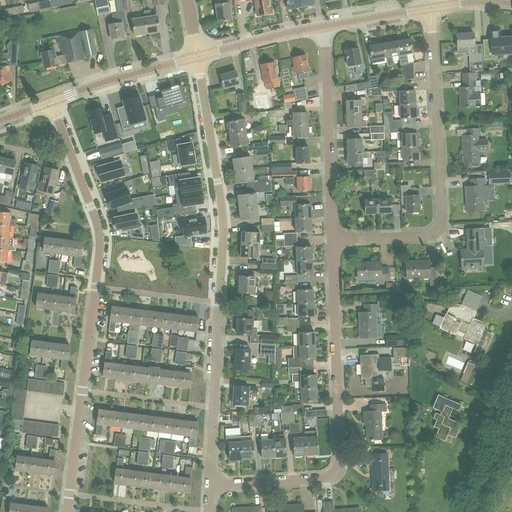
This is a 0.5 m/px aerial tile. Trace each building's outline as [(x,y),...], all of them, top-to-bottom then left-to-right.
[(107,0),(98,0),(95,1),(97,12),(97,15),(110,12),(109,9),(107,0)] [(124,11),(132,10),(130,0),(123,0),(123,1),(122,1),(124,11)] [(222,0),(223,4),(216,5),(219,23),(231,21),(230,13),(232,12),(230,0),(222,0)] [(246,0),(246,1),(252,0),(253,0),(257,17),(272,14),(269,0),(246,0)] [(301,7),(299,0),(286,0),(288,10),(301,7)] [(37,3),(39,10),(48,9),(47,1),(37,3)] [(39,10),(37,3),(28,5),(29,12),(39,10)] [(13,8),(15,15),(24,13),(23,6),(13,8)] [(15,15),(13,8),(4,10),(5,17),(15,15)] [(157,16),(151,17),(150,10),(143,11),(144,18),(147,34),(160,32),(157,16)] [(113,13),(115,24),(109,25),(111,32),(108,33),(109,38),(111,38),(112,40),(113,40),(114,41),(118,40),(118,39),(124,38),(122,23),(120,12),(113,13)] [(134,36),(147,34),(144,18),(132,20),(134,36)] [(97,28),(81,31),(86,57),(96,55),(93,41),(92,39),(99,37),(97,28)] [(58,65),(85,59),(80,31),(59,35),(60,40),(53,41),(52,40),(34,44),(36,54),(41,53),(44,69),(58,66),(58,65)] [(483,54),(482,61),(496,60),(497,60),(497,53),(511,52),(511,37),(500,38),(500,32),(490,32),(491,40),(482,40),(483,45),(483,48),(483,54)] [(474,34),(457,35),(458,55),(469,54),(469,62),(482,62),(482,61),(483,54),(483,48),(483,45),(474,45),(474,34)] [(0,61),(1,67),(0,67),(0,84),(12,83),(11,72),(12,72),(11,67),(17,66),(19,37),(12,38),(7,46),(8,53),(2,54),(4,61),(0,61)] [(410,40),(396,42),(399,55),(401,66),(400,66),(403,81),(414,79),(413,63),(408,64),(406,54),(412,53),(410,40)] [(396,42),(383,44),(385,58),(386,58),(387,67),(394,66),(392,57),(399,55),(396,42)] [(383,44),(369,47),(372,60),(385,58),(383,44)] [(345,51),(348,67),(355,66),(356,75),(364,73),(363,65),(361,65),(358,48),(345,51)] [(308,78),(307,72),(309,71),(306,56),(293,58),(294,68),(292,68),(293,74),(296,73),(296,74),(298,74),(300,80),(308,78)] [(274,63),(261,65),(264,81),(267,81),(267,83),(266,84),(267,89),(279,87),(274,63)] [(240,84),(237,72),(221,76),(224,88),(240,84)] [(463,89),(460,89),(461,109),(475,108),(475,107),(481,107),(480,93),(481,93),(480,87),(476,87),(476,74),(463,75),(463,89)] [(371,88),(379,87),(377,76),(369,78),(371,88)] [(368,89),(370,89),(369,82),(345,86),(346,93),(368,89)] [(382,87),(382,92),(396,92),(396,84),(382,87)] [(158,106),(154,107),(159,122),(165,120),(162,109),(177,104),(177,107),(187,104),(186,102),(187,101),(181,85),(178,86),(175,87),(172,88),(171,88),(170,88),(171,88),(160,92),(161,94),(162,97),(156,99),(158,106)] [(306,87),(294,90),(296,102),(308,100),(306,87)] [(382,87),(370,89),(368,89),(369,96),(382,96),(382,92),(382,87)] [(399,92),(399,105),(416,104),(415,91),(399,92)] [(237,94),(239,113),(247,112),(245,93),(237,94)] [(270,93),(263,95),(264,103),(258,104),(259,112),(273,109),(270,93)] [(129,119),(121,121),(125,134),(133,132),(131,124),(146,120),(139,97),(123,101),(125,107),(129,119)] [(361,114),(361,105),(366,105),(366,97),(360,97),(360,101),(346,101),(346,114),(361,114)] [(416,118),(416,117),(419,117),(419,111),(416,111),(416,104),(399,105),(400,119),(416,118)] [(102,108),(88,113),(95,134),(103,131),(106,141),(117,138),(113,125),(110,114),(104,116),(102,108)] [(277,126),(275,117),(285,116),(284,109),(267,112),(268,118),(269,127),(277,126)] [(287,126),(293,126),(308,125),(308,113),(293,113),(293,120),(287,120),(287,126)] [(362,127),(367,127),(367,122),(362,122),(361,114),(346,114),(347,128),(362,128),(362,127)] [(384,128),(389,127),(402,127),(402,120),(389,121),(389,115),(383,115),(384,127),(384,128)] [(228,122),(229,135),(246,133),(244,120),(228,122)] [(309,138),(308,125),(293,126),(293,139),(309,138)] [(397,141),(402,141),(402,148),(418,147),(418,146),(420,146),(421,145),(421,141),(419,139),(418,139),(417,134),(402,135),(402,133),(402,127),(389,127),(389,134),(397,133),(397,141)] [(480,162),(479,162),(479,151),(488,150),(487,141),(480,141),(479,129),(466,130),(467,136),(462,136),(464,163),(464,162),(464,169),(471,168),(479,167),(480,166),(480,162)] [(231,149),(248,147),(246,133),(229,135),(231,149)] [(193,164),(195,164),(192,143),(181,145),(180,139),(168,141),(170,152),(178,151),(181,166),(185,166),(186,168),(194,167),(193,164)] [(347,140),(347,153),(362,152),(362,139),(347,140)] [(122,146),(124,153),(136,150),(133,142),(122,146)] [(253,145),(254,151),(268,148),(267,143),(253,145)] [(121,144),(109,147),(112,156),(123,153),(121,144)] [(419,161),(418,147),(402,148),(403,162),(419,161)] [(268,148),(254,151),(255,157),(269,155),(268,148)] [(309,148),(296,148),(297,164),(309,164),(309,148)] [(363,166),(363,158),(370,158),(369,152),(362,152),(347,153),(348,166),(363,166)] [(100,177),(102,182),(125,175),(122,166),(128,164),(124,153),(113,157),(115,163),(97,168),(98,169),(96,170),(98,178),(100,177)] [(234,172),(252,169),(251,157),(233,159),(234,172)] [(0,166),(0,172),(7,174),(6,180),(11,181),(12,175),(16,161),(2,158),(0,166)] [(271,172),(292,171),(291,163),(270,165),(271,172)] [(39,167),(25,164),(20,188),(33,191),(39,167)] [(40,182),(38,191),(54,194),(59,171),(45,168),(41,182),(40,182)] [(252,169),(234,172),(236,185),(254,182),(252,169)] [(372,189),(377,189),(377,181),(376,170),(364,171),(365,178),(372,177),(372,181),(372,189)] [(310,192),(309,177),(298,177),(297,172),(272,172),(272,179),(285,179),(285,185),(297,184),(298,192),(310,192)] [(174,185),(176,195),(201,191),(201,189),(203,188),(202,180),(200,181),(199,178),(185,180),(184,173),(168,176),(169,186),(174,185)] [(509,173),(489,174),(490,184),(510,183),(509,173)] [(482,199),(486,198),(485,178),(470,179),(470,187),(465,187),(467,213),(483,212),(482,199)] [(400,186),(402,205),(406,205),(407,213),(420,213),(419,196),(421,196),(421,189),(410,190),(410,186),(400,186)] [(126,187),(106,195),(111,209),(117,207),(119,212),(118,212),(137,208),(136,205),(134,200),(131,200),(131,199),(126,187)] [(177,204),(172,205),(172,207),(174,215),(190,213),(189,206),(203,204),(203,201),(205,201),(203,193),(202,193),(201,191),(176,195),(177,204)] [(6,192),(5,196),(3,204),(11,206),(13,193),(6,192)] [(238,195),(239,209),(257,207),(256,193),(238,195)] [(145,206),(137,208),(155,205),(154,194),(153,195),(153,196),(143,198),(145,206)] [(311,218),(311,205),(296,205),(296,196),(280,197),(280,207),(289,206),(289,212),(295,211),(296,219),(311,218)] [(391,214),(390,199),(378,200),(378,214),(391,214)] [(47,214),(55,216),(58,202),(50,200),(47,214)] [(365,215),(378,214),(378,200),(365,200),(365,215)] [(172,207),(156,209),(157,217),(174,215),(172,207)] [(259,219),(257,207),(239,209),(241,221),(259,219)] [(125,216),(114,218),(117,230),(122,229),(122,231),(128,230),(130,237),(144,239),(141,226),(139,227),(136,214),(135,211),(125,213),(125,216)] [(0,224),(9,225),(10,226),(16,226),(16,220),(10,219),(11,213),(0,212),(0,224)] [(37,228),(39,215),(29,214),(27,227),(31,227),(37,228)] [(206,233),(204,217),(182,221),(184,236),(174,237),(176,245),(192,247),(190,236),(193,235),(193,236),(199,235),(198,234),(206,233)] [(296,219),(296,233),(311,232),(311,218),(296,219)] [(0,224),(0,238),(9,239),(10,226),(9,225),(0,224)] [(462,268),(483,266),(481,230),(467,230),(468,251),(461,252),(462,268)] [(242,232),(241,245),(259,246),(260,233),(242,232)] [(0,238),(0,250),(8,251),(15,251),(15,249),(13,245),(9,245),(9,239),(0,238)] [(43,252),(56,254),(58,240),(45,238),(43,252)] [(70,241),(58,240),(56,254),(68,255),(70,241)] [(79,268),(81,257),(83,243),(70,241),(68,255),(75,256),(73,267),(79,268)] [(259,259),(259,246),(241,245),(241,258),(259,259)] [(297,248),(297,261),(312,260),(312,247),(297,248)] [(0,250),(0,263),(7,264),(8,251),(0,250)] [(313,274),(312,260),(297,261),(291,261),(291,265),(293,267),(294,267),(294,272),(296,273),(297,273),(298,275),(313,274)] [(437,287),(437,268),(430,268),(430,261),(406,262),(407,279),(430,278),(430,287),(437,287)] [(381,268),(381,263),(357,264),(358,280),(381,279),(382,282),(388,282),(388,268),(381,268)] [(277,265),(276,265),(262,265),(260,264),(260,273),(277,274),(277,265)] [(240,276),(239,293),(254,293),(255,277),(240,276)] [(74,313),(76,299),(77,287),(71,287),(69,298),(63,297),(62,311),(74,313)] [(21,289),(20,299),(27,300),(28,290),(21,289)] [(298,290),(298,303),(314,303),(313,290),(298,290)] [(36,308),(49,310),(51,296),(38,294),(36,308)] [(49,310),(62,311),(63,297),(51,296),(49,310)] [(479,305),(464,299),(461,306),(459,305),(450,306),(446,315),(440,329),(455,336),(457,331),(466,335),(464,339),(477,345),(475,352),(484,355),(492,335),(483,331),(486,325),(473,319),(479,305)] [(314,310),(314,303),(298,303),(299,318),(314,317),(316,317),(317,316),(317,311),(316,310),(314,310)] [(17,314),(24,316),(25,306),(19,305),(17,314)] [(359,313),(360,339),(377,338),(376,314),(379,314),(379,305),(364,305),(364,312),(359,313)] [(116,322),(123,323),(125,309),(112,307),(109,332),(115,333),(116,322)] [(137,310),(125,309),(123,323),(135,324),(137,310)] [(148,326),(150,312),(137,310),(135,324),(148,326)] [(243,320),(238,319),(237,336),(257,337),(257,330),(252,330),(253,312),(245,311),(244,319),(243,319),(243,320)] [(162,314),(150,312),(148,326),(160,328),(162,314)] [(24,316),(17,314),(16,324),(23,325),(24,316)] [(174,315),(162,314),(160,328),(172,329),(174,315)] [(187,317),(174,315),(172,329),(185,331),(187,317)] [(199,318),(187,317),(185,331),(197,332),(199,318)] [(299,334),(299,347),(315,346),(315,333),(299,334)] [(404,335),(385,336),(386,346),(405,345),(404,335)] [(30,355),(43,357),(45,343),(32,341),(30,355)] [(57,345),(45,343),(43,357),(56,359),(57,345)] [(276,345),(261,344),(260,356),(269,356),(276,356),(276,345)] [(57,345),(56,359),(62,359),(61,370),(67,371),(70,346),(57,345)] [(316,359),(315,346),(299,347),(294,347),(295,359),(288,360),(289,369),(300,368),(301,368),(300,360),(316,359)] [(409,348),(393,348),(393,358),(409,358),(409,348)] [(249,370),(250,350),(236,349),(235,369),(249,370)] [(103,377),(115,379),(117,365),(111,364),(112,353),(106,352),(103,377)] [(372,367),(360,368),(361,380),(365,380),(365,388),(371,388),(371,392),(384,392),(383,371),(391,371),(391,359),(379,359),(379,355),(372,356),(372,358),(372,367)] [(452,359),(450,366),(458,369),(461,362),(452,359)] [(474,366),(468,363),(461,380),(467,382),(474,366)] [(130,366),(117,365),(115,379),(128,380),(130,366)] [(142,368),(130,366),(128,380),(140,382),(142,368)] [(140,382),(153,383),(154,369),(142,368),(140,382)] [(301,390),(317,389),(316,376),(300,376),(300,368),(289,369),(289,375),(292,375),(292,383),(301,382),(301,390)] [(15,372),(2,369),(1,377),(14,380),(15,372)] [(153,383),(165,385),(167,371),(154,369),(153,383)] [(165,385),(178,387),(179,373),(167,371),(165,385)] [(192,374),(179,373),(178,387),(190,388),(192,374)] [(16,381),(1,378),(0,378),(0,384),(9,386),(8,394),(13,395),(16,381)] [(231,402),(234,402),(233,405),(248,406),(249,394),(252,394),(252,397),(257,397),(257,388),(249,388),(249,387),(235,387),(234,394),(231,394),(231,402)] [(301,403),(317,402),(317,389),(301,390),(295,390),(295,396),(301,396),(301,403)] [(435,438),(445,442),(448,435),(456,439),(462,425),(448,419),(453,409),(459,412),(462,405),(438,395),(433,408),(441,412),(440,415),(436,413),(433,419),(437,421),(434,427),(439,429),(435,438)] [(423,406),(415,403),(413,408),(421,411),(423,406)] [(303,412),(303,405),(301,405),(293,406),(281,407),(281,409),(274,410),(274,414),(281,413),(287,413),(294,413),(302,412),(303,412)] [(370,412),(364,412),(364,422),(366,422),(367,441),(382,440),(381,412),(386,411),(386,405),(370,406),(370,412)] [(103,425),(109,426),(111,412),(99,410),(95,435),(102,436),(103,425)] [(124,414),(111,412),(109,426),(122,428),(124,414)] [(136,415),(124,414),(122,428),(134,429),(136,415)] [(149,417),(136,415),(134,429),(147,431),(149,417)] [(161,418),(149,417),(147,431),(159,432),(161,418)] [(6,419),(0,418),(0,431),(8,433),(10,420),(6,420),(6,419)] [(174,420),(161,418),(159,432),(172,434),(174,420)] [(22,433),(28,434),(29,422),(24,421),(23,421),(13,420),(12,425),(23,426),(22,433)] [(172,434),(184,435),(186,421),(174,420),(172,434)] [(199,423),(186,421),(184,435),(190,436),(189,448),(195,448),(199,423)] [(305,432),(305,438),(307,456),(319,455),(317,431),(305,432)] [(286,458),(285,439),(285,435),(279,435),(279,440),(273,440),(274,458),(286,458)] [(230,462),(242,461),(241,443),(240,436),(226,437),(226,444),(229,444),(230,462)] [(146,438),(144,451),(149,451),(150,447),(154,448),(155,440),(151,440),(151,439),(146,438)] [(307,456),(305,438),(293,439),(295,457),(307,456)] [(273,440),(261,441),(262,459),(274,458),(273,440)] [(253,442),(241,443),(242,461),(254,460),(253,442)] [(43,460),(41,474),(54,476),(57,451),(51,450),(49,461),(43,460)] [(364,456),(364,465),(372,465),(373,491),(389,491),(388,455),(372,455),(372,456),(364,456)] [(28,472),(30,458),(17,456),(15,470),(28,472)] [(41,474),(43,460),(30,458),(28,472),(41,474)] [(114,483),(127,485),(129,471),(122,470),(124,460),(117,459),(114,483)] [(179,477),(177,491),(190,493),(193,469),(186,468),(185,478),(179,477)] [(139,487),(141,473),(129,471),(127,485),(139,487)] [(139,487),(152,488),(154,474),(141,473),(139,487)] [(164,490),(166,476),(154,474),(152,488),(164,490)] [(164,490),(177,491),(179,477),(166,476),(164,490)] [(325,511),(324,511),(360,511),(360,509),(334,511),(333,503),(324,504),(325,511)]
